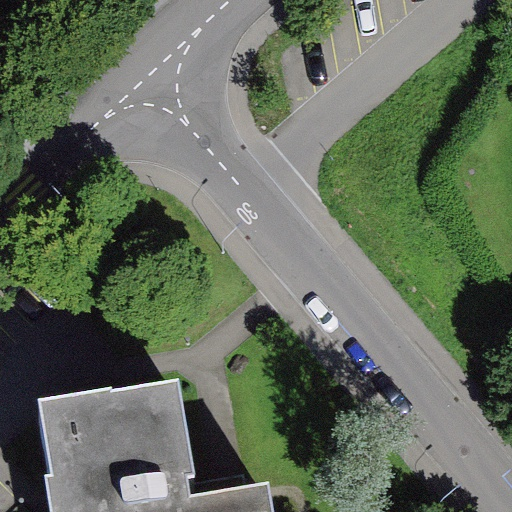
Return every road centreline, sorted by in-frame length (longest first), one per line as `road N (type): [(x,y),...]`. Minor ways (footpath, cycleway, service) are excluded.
road 1 (residential): [(148,78),(511,502)]
road 2 (residential): [(0,212),(148,78)]
